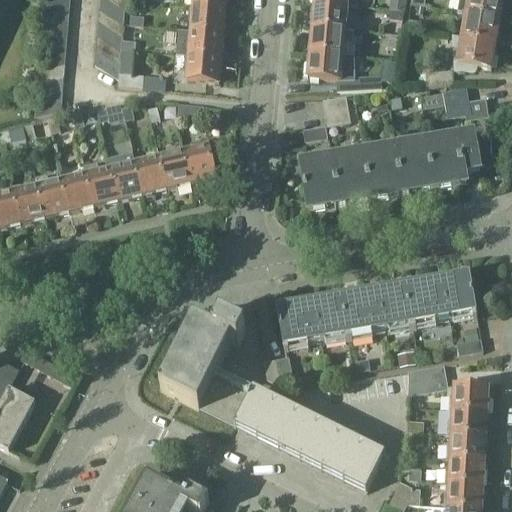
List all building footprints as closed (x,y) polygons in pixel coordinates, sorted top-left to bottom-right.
[(70,0),(44,0),(44,11),(65,2),(71,0),(70,0)] [(125,14),(126,0),(102,0),(106,2),(125,14)] [(193,0),(193,10),(226,13),(226,0),(193,0)] [(314,0),(314,6),(349,9),(358,10),(359,0),(314,0)] [(412,0),(411,8),(425,10),(426,0),(412,0)] [(500,23),(503,0),(460,0),(458,15),(467,17),(500,23)] [(65,2),(44,11),(42,25),(64,16),(69,14),(65,2)] [(124,28),(125,14),(106,2),(99,13),(105,16),(124,28)] [(314,6),(312,31),(346,34),(349,9),(314,6)] [(226,13),(193,10),(191,35),(223,38),(226,13)] [(404,14),(391,13),(389,23),(402,24),(404,14)] [(64,16),(42,25),(41,39),(62,31),(68,28),(64,16)] [(123,42),(124,28),(105,16),(98,26),(104,30),(123,42)] [(467,17),(462,42),(495,48),(500,23),(467,17)] [(146,19),(130,18),(130,28),(145,29),(146,19)] [(421,35),(422,25),(409,23),(407,33),(421,35)] [(122,53),(123,43),(123,42),(104,30),(96,40),(103,44),(121,56),(122,53)] [(62,31),(41,39),(40,53),(62,44),(67,42),(62,31)] [(312,31),(310,56),(344,59),(345,46),(353,47),(354,35),(346,34),(312,31)] [(179,34),(177,59),(188,60),(221,63),(223,38),(191,35),(179,34)] [(491,73),(495,48),(462,42),(451,40),(454,76),(476,74),(477,70),(491,73)] [(401,43),(389,41),(387,51),(400,52),(401,43)] [(138,45),(123,43),(122,53),(137,55),(138,45)] [(62,44),(40,53),(39,67),(60,58),(66,55),(62,44)] [(95,54),(101,58),(120,70),(121,56),(103,44),(95,54)] [(310,56),(307,81),(336,84),(336,95),(381,92),(380,80),(355,81),(354,60),(344,59),(310,56)] [(60,58),(39,67),(38,81),(59,72),(65,70),(60,58)] [(120,77),(120,70),(101,58),(94,68),(119,83),(120,77)] [(221,63),(188,60),(187,74),(179,73),(178,84),(219,88),(221,63)] [(59,72),(38,81),(37,95),(57,86),(63,83),(59,72)] [(427,90),(452,88),(451,75),(425,78),(427,90)] [(143,79),(120,77),(119,83),(118,90),(141,93),(143,79)] [(57,86),(37,95),(36,109),(57,100),(62,98),(57,86)] [(444,97),(446,110),(468,106),(466,94),(444,97)] [(57,100),(36,109),(35,121),(61,115),(61,111),(57,100)] [(323,105),(325,117),(348,113),(346,103),(346,101),(323,105)] [(487,120),(487,116),(485,104),(468,106),(446,110),(448,123),(466,120),(467,124),(487,120)] [(203,110),(180,108),(179,121),(202,123),(203,110)] [(132,110),(122,112),(125,125),(135,123),(132,110)] [(158,110),(148,112),(151,126),(161,123),(158,110)] [(106,111),(97,113),(100,127),(110,124),(106,111)] [(349,121),(348,113),(325,117),(328,130),(350,126),(349,121)] [(82,116),(73,119),(76,132),(85,130),(82,116)] [(57,122),(48,124),(50,138),(61,136),(57,122)] [(33,128),(23,130),(26,144),(36,142),(33,128)] [(23,130),(9,134),(12,146),(14,154),(28,151),(26,144),(23,130)] [(327,145),(325,132),(304,135),(305,148),(327,145)] [(9,134),(0,135),(0,137),(2,148),(12,146),(9,134)] [(418,149),(426,195),(452,190),(452,186),(460,184),(461,189),(467,188),(465,176),(480,173),(474,139),(418,149)] [(183,156),(191,188),(216,182),(207,145),(191,149),(192,154),(183,156)] [(418,149),(358,159),(366,205),(389,201),(388,196),(397,195),(398,202),(410,200),(409,193),(417,192),(418,196),(426,195),(418,149)] [(173,158),(159,162),(166,194),(191,188),(183,156),(182,153),(172,155),(173,158)] [(166,194),(159,162),(158,159),(151,160),(151,162),(148,163),(149,164),(134,168),(142,200),(166,194)] [(355,207),(366,205),(358,159),(301,169),(309,215),(326,212),(326,207),(334,206),(335,212),(346,211),(345,204),(354,202),(355,207)] [(109,166),(110,169),(119,205),(142,200),(134,168),(133,161),(109,166)] [(85,175),(93,211),(119,205),(110,169),(98,172),(97,166),(92,167),(91,164),(84,166),(86,175),(85,175)] [(93,211),(85,175),(74,177),(75,181),(61,185),(69,217),(93,211)] [(35,182),(36,186),(45,223),(69,217),(61,185),(60,181),(49,184),(43,180),(35,182)] [(27,193),(12,196),(20,229),(45,223),(36,186),(26,188),(27,193)] [(2,199),(0,199),(0,234),(20,229),(12,196),(11,192),(1,194),(2,199)] [(474,324),(478,323),(477,319),(478,319),(470,280),(406,291),(413,334),(417,334),(416,330),(473,319),(474,324)] [(406,291),(378,295),(341,302),(349,345),(353,344),(352,340),(409,331),(409,335),(413,334),(406,291)] [(341,302),(277,313),(285,357),(289,356),(288,351),(345,342),(345,345),(349,345),(341,302)] [(238,351),(245,335),(238,332),(239,330),(236,312),(214,317),(206,333),(195,327),(161,394),(177,402),(200,413),(235,430),(235,431),(367,497),(385,459),(218,376),(232,348),(238,351)] [(458,348),(459,359),(460,360),(484,356),(482,344),(458,348)] [(414,353),(397,356),(399,369),(417,366),(416,359),(414,353)] [(286,363),(277,365),(282,390),(283,391),(291,389),(286,363)] [(0,412),(10,394),(19,377),(0,365),(0,412)] [(282,390),(277,365),(264,367),(267,385),(282,390)] [(409,374),(409,388),(445,382),(443,369),(409,374)] [(69,376),(63,387),(72,392),(78,381),(69,376)] [(409,388),(408,400),(447,393),(445,382),(409,388)] [(455,390),(454,415),(487,416),(488,392),(455,390)] [(36,408),(10,394),(0,412),(0,451),(10,457),(36,408)] [(454,415),(452,439),(486,441),(487,416),(454,415)] [(406,435),(411,436),(424,436),(424,425),(407,424),(406,435)] [(411,436),(411,446),(411,447),(423,448),(424,436),(411,436)] [(484,465),(486,441),(452,439),(450,463),(484,465)] [(450,463),(449,487),(483,489),(484,465),(450,463)] [(421,485),(421,474),(409,473),(409,484),(421,485)] [(205,511),(209,506),(191,496),(188,502),(186,501),(185,502),(148,483),(132,511),(205,511)] [(416,494),(414,492),(401,486),(390,509),(396,511),(405,511),(408,509),(416,494)] [(449,487),(447,511),(466,511),(481,511),(483,489),(449,487)] [(420,493),(414,492),(416,494),(408,509),(420,509),(420,493)]
